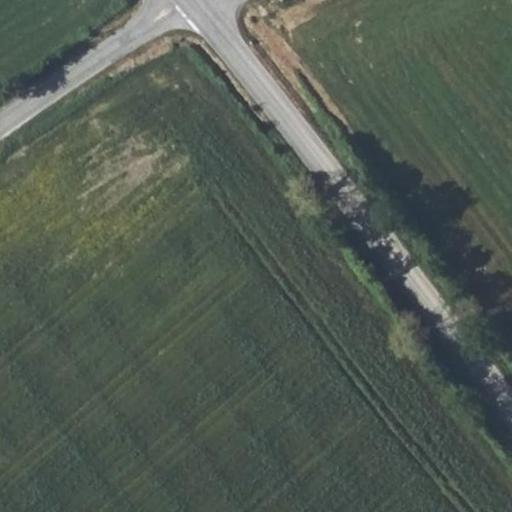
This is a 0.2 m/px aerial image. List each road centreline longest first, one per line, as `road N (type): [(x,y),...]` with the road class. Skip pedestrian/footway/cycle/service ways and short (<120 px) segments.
road 1 (tertiary): [(193,2),(511,404)]
road 2 (unclassified): [(0,128),(193,2)]
